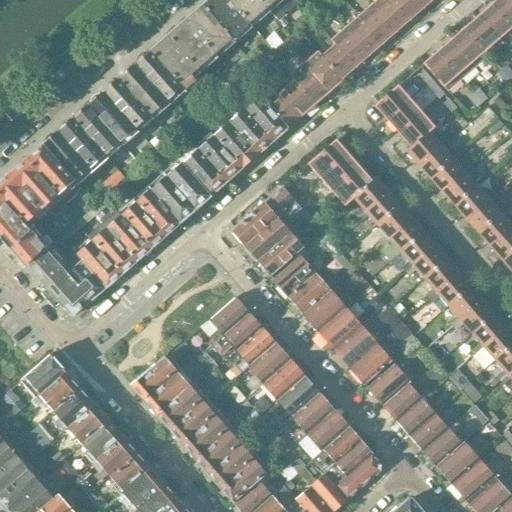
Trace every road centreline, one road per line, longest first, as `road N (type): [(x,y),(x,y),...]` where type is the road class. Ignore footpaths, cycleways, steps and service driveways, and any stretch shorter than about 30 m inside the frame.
road 1 (residential): [(411,468),(208,237)]
road 2 (residential): [(344,112),(511,303)]
road 3 (residential): [(0,147),(169,0)]
road 4 (residential): [(73,354),(214,511)]
road 5 (residential): [(344,112),(208,237)]
road 6 (residential): [(208,237),(73,354)]
road 7 (residential): [(478,0),(344,112)]
